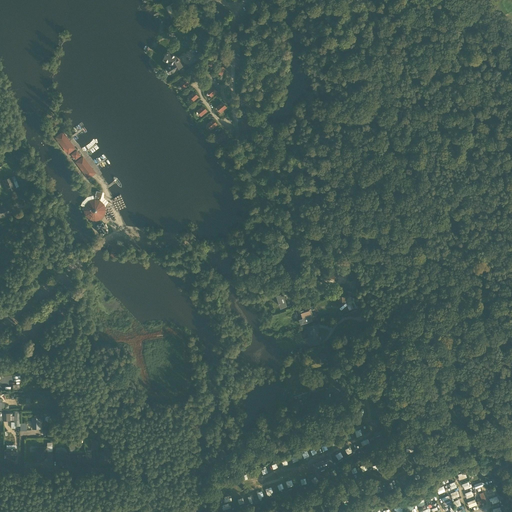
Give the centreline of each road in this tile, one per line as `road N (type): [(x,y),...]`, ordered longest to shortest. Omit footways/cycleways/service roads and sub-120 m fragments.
road 1 (unclassified): [(277,219),(330,244),(409,265),(451,299),(511,308)]
road 2 (track): [(459,302),(379,344),(359,379)]
road 3 (unclassified): [(124,469),(0,469)]
